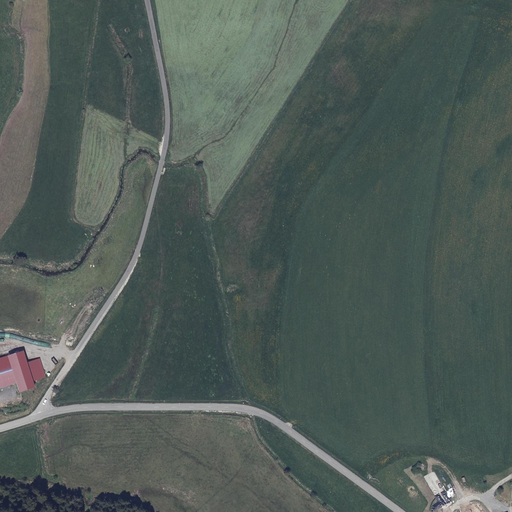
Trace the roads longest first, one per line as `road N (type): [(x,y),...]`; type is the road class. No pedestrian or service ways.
road 1 (unclassified): [(147,0),(168,107),(145,231),(111,300),(33,419)]
road 2 (tertiary): [(33,419),(85,407),(249,408),(399,511)]
